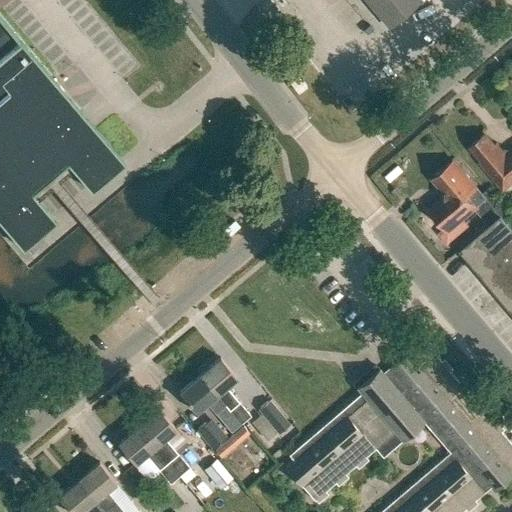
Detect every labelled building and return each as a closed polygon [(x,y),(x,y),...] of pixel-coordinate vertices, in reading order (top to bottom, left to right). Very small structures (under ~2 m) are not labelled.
[(365,0),(385,23),(412,0),(365,0)] [(85,183),(88,187),(92,191),(125,163),(122,159),(96,128),(80,110),(55,80),(0,14),(0,221),(23,249),(39,235),(57,221),(53,217),(38,199),(32,191),(56,172),(67,162),(73,170),(85,183)] [(481,160),(479,162),(503,190),(511,182),(511,149),(510,151),(504,151),(496,142),(494,144),(485,133),(469,146),(481,160)] [(453,160),(432,178),(442,191),(442,199),(429,209),(448,231),(466,215),(468,216),(479,207),(477,205),(486,198),(453,160)] [(511,228),(501,216),(462,249),(511,307),(511,228)] [(293,459),(286,466),(314,499),(315,498),(318,501),(328,493),(325,490),(326,490),(335,482),(338,484),(348,476),(345,473),(346,473),(355,464),(358,467),(368,458),(366,456),(366,455),(395,430),(402,439),(424,421),(449,451),(377,511),(459,511),(465,508),(467,510),(478,502),(475,499),(484,491),(480,486),(487,481),(493,489),(511,472),(511,442),(501,430),(504,428),(495,417),(492,420),(484,410),(487,408),(478,397),(475,400),(467,390),(470,388),(461,377),(458,380),(450,370),(452,368),(444,357),(441,360),(432,350),(435,348),(427,337),(424,340),(423,339),(389,368),(383,372),(378,366),(376,367),(360,376),(353,382),(357,386),(361,392),(358,395),(289,454),(293,459)] [(220,357),(199,374),(241,423),(250,415),(226,386),(236,377),(220,357)] [(231,431),(241,423),(199,374),(179,391),(196,411),(208,401),(217,411),(216,413),(231,431)] [(257,407),(277,433),(290,423),(269,397),(257,407)] [(138,425),(179,475),(189,467),(173,448),(171,450),(163,439),(175,429),(158,409),(138,425)] [(194,428),(208,446),(223,434),(209,416),(194,428)] [(229,453),(259,434),(253,424),(222,443),(229,453)] [(154,464),(170,483),(179,475),(138,425),(118,442),(135,462),(147,452),(156,463),(154,464)] [(218,459),(205,469),(221,488),(233,477),(218,459)] [(99,462),(79,479),(96,499),(104,508),(107,511),(123,511),(114,501),(112,502),(104,492),(116,482),(99,462)] [(79,479),(58,497),(71,511),(80,511),(96,499),(79,479)]
